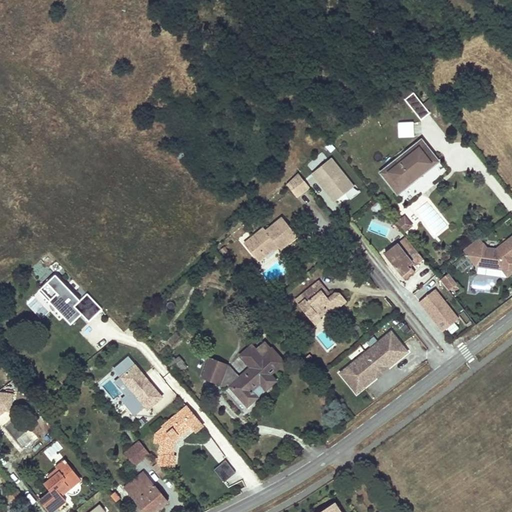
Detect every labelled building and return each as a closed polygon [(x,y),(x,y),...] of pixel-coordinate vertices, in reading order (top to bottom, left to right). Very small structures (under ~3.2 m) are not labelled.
[(420,121),(424,118),(428,115),(412,94),(405,100),(420,121)] [(398,138),(414,138),(414,123),(398,123),(398,138)] [(396,195),(425,171),(437,162),(421,141),(409,151),(379,174),(387,184),(396,195)] [(329,159),(311,173),(333,200),(350,186),(329,159)] [(428,172),(433,180),(445,172),(440,164),(428,172)] [(295,196),(307,187),(297,174),(285,184),(295,196)] [(405,202),(420,191),(415,184),(400,195),(405,202)] [(261,227),(242,243),(251,254),(257,249),(263,256),(276,246),(279,249),(296,235),(280,217),(264,230),(261,227)] [(401,219),(408,228),(411,225),(404,217),(401,219)] [(395,224),(402,232),(408,228),(401,219),(395,224)] [(408,263),(409,262),(411,261),(414,265),(422,258),(405,237),(384,254),(403,280),(414,271),(408,263)] [(487,249),(479,238),(464,250),(476,267),(501,270),(504,268),(509,268),(511,272),(511,237),(496,250),(487,249)] [(257,249),(251,254),(257,260),(263,256),(257,249)] [(33,273),(36,278),(40,282),(56,270),(48,261),(33,273)] [(504,268),(501,270),(507,277),(511,273),(511,272),(509,268),(504,268)] [(100,308),(86,293),(78,299),(54,274),(39,288),(64,314),(73,306),(79,313),(87,321),(100,308)] [(441,280),(449,289),(456,283),(448,274),(441,280)] [(317,280),(301,293),(304,298),(298,303),(309,318),(316,313),(319,316),(326,310),(330,314),(345,301),(339,293),(334,293),(327,298),(324,294),(320,290),(323,287),(317,280)] [(458,319),(434,289),(419,302),(443,331),(458,319)] [(71,321),(79,313),(73,306),(64,314),(71,321)] [(314,324),(321,319),(319,316),(316,313),(309,318),(314,324)] [(401,358),(408,353),(392,333),(341,373),(357,393),(364,388),(362,385),(373,376),(375,378),(389,368),(387,365),(399,356),(401,358)] [(220,380),(225,382),(246,407),(276,381),(271,375),(267,370),(280,358),(266,341),(256,349),(254,346),(242,355),(252,367),(240,377),(228,364),(209,356),(201,376),(219,383),(220,380)] [(187,369),(174,354),(165,362),(178,378),(187,369)] [(389,368),(401,358),(399,356),(387,365),(389,368)] [(128,357),(115,368),(122,376),(120,377),(133,392),(122,401),(134,415),(144,406),(147,410),(162,397),(128,357)] [(267,370),(271,375),(285,363),(280,358),(267,370)] [(364,388),(375,378),(373,376),(362,385),(364,388)] [(1,394),(0,394),(0,414),(3,412),(10,413),(12,395),(1,394)] [(157,465),(165,467),(172,468),(174,457),(172,457),(174,441),(190,428),(191,429),(199,423),(186,407),(162,426),(164,429),(155,436),(154,444),(160,444),(157,465)] [(194,433),(202,427),(199,423),(191,429),(194,433)] [(138,463),(143,459),(148,455),(139,444),(130,451),(138,463)] [(138,463),(130,451),(124,456),(132,467),(138,463)] [(58,473),(68,465),(63,459),(53,467),(56,470),(58,473)] [(235,473),(225,461),(214,470),(224,482),(235,473)] [(49,493),(44,497),(38,502),(45,511),(49,511),(65,500),(61,496),(80,481),(68,465),(58,473),(56,470),(47,477),(49,480),(43,484),(49,493)] [(143,511),(154,511),(158,509),(168,501),(145,472),(124,489),(143,511)] [(113,503),(116,500),(120,498),(114,492),(108,497),(113,503)] [(340,511),(337,507),(339,506),(333,497),(331,498),(330,497),(312,510),(313,511),(314,511),(330,501),(337,511),(340,511)] [(308,511),(337,511),(330,501),(314,511),(313,511),(312,510),(308,511)]
